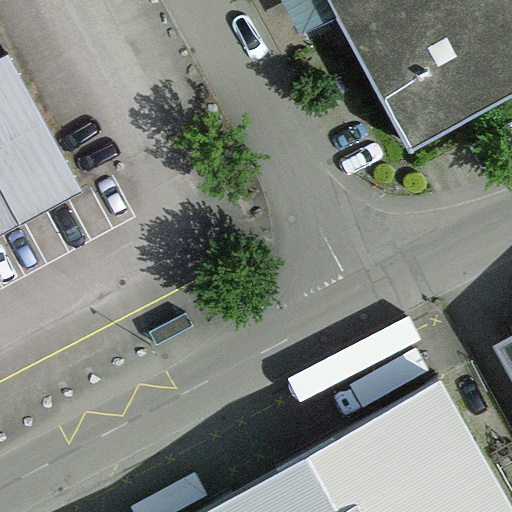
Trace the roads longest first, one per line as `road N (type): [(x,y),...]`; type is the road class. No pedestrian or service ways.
road 1 (residential): [(358,300),(0,490)]
road 2 (residential): [(197,0),(358,300)]
road 3 (residential): [(511,220),(358,300)]
